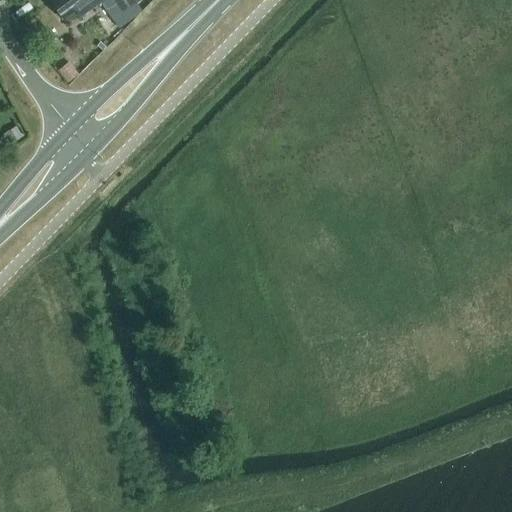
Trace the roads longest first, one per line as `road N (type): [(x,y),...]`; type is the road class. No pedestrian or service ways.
road 1 (primary): [(90,153),(191,27)]
road 2 (primary): [(191,27),(177,30),(69,128)]
road 3 (primary): [(0,236),(90,153)]
